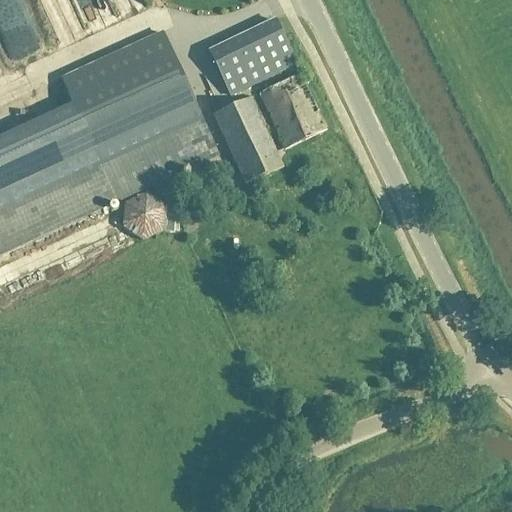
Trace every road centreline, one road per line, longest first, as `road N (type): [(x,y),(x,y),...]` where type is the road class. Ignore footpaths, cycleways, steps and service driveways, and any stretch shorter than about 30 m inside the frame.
road 1 (unclassified): [(497,374),(411,218),(307,0)]
road 2 (unclassified): [(244,511),(317,448),(497,374)]
